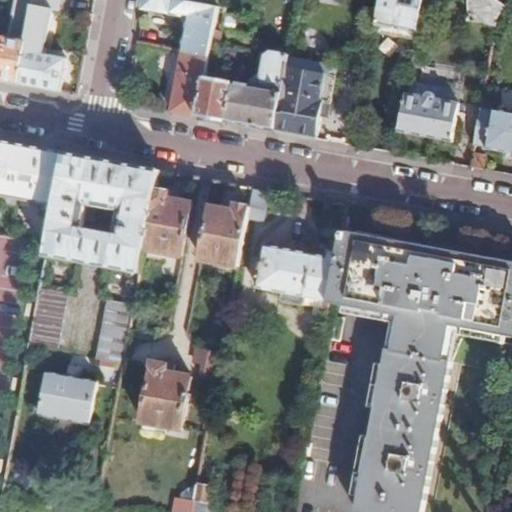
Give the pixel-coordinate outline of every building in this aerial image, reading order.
[(0,79),(21,83),(35,0),(18,0),(12,40),(0,37),(0,79)] [(35,0),(21,83),(61,90),(67,58),(45,54),(52,9),(61,11),(63,0),(35,0)] [(190,17),(184,50),(210,54),(218,6),(183,0),(146,0),(145,9),(190,17)] [(383,0),(380,22),(420,29),(426,0),(383,0)] [(511,3),(504,0),(472,0),(475,14),(487,14),(485,22),(503,25),(505,18),(511,6),(511,3)] [(420,29),(380,22),(378,31),(418,39),(420,29)] [(173,110),(199,115),(206,75),(210,54),(184,50),(173,110)] [(206,75),(199,115),(275,129),(289,54),(289,53),(273,50),(265,54),(260,85),(206,75)] [(289,54),(275,129),(317,137),(321,115),(324,99),(332,101),(339,64),(289,54)] [(426,62),(414,60),(408,91),(420,94),(426,62)] [(408,91),(401,130),(455,140),(463,102),(440,98),(439,92),(438,90),(435,89),(433,89),(430,90),(428,94),(428,95),(420,94),(408,91)] [(321,115),(329,116),(332,101),(324,99),(321,115)] [(495,110),(484,108),(477,142),(489,144),(489,146),(511,150),(511,109),(496,107),(495,110)] [(68,152),(0,139),(0,194),(58,204),(68,152)] [(475,148),(471,164),(485,167),(489,150),(475,148)] [(49,256),(143,273),(148,248),(160,189),(164,169),(68,152),(58,204),(51,244),(49,256)] [(271,189),(255,186),(252,206),(250,218),(266,221),(271,189)] [(172,190),(160,189),(148,248),(186,255),(196,201),(171,197),(172,190)] [(238,211),(214,206),(204,259),(240,266),(250,218),(252,206),(239,204),(238,211)] [(511,262),(346,233),(333,302),(333,304),(395,316),(359,511),(426,511),(460,327),(511,335),(511,262)] [(329,255),(268,243),(259,287),(286,292),(284,302),(304,306),(308,303),(309,298),(333,302),(343,249),(331,247),(329,255)] [(68,292),(43,288),(32,342),(58,346),(68,292)] [(98,357),(126,363),(131,333),(137,303),(110,298),(98,357)] [(203,378),(218,381),(224,351),(200,347),(197,359),(206,361),(203,378)] [(171,364),(156,361),(146,421),(185,428),(194,376),(170,372),(171,364)] [(99,379),(49,370),(39,423),(91,434),(99,379)] [(199,483),(196,499),(193,511),(207,511),(211,486),(199,483)] [(178,496),(174,511),(193,511),(196,499),(178,496)]
